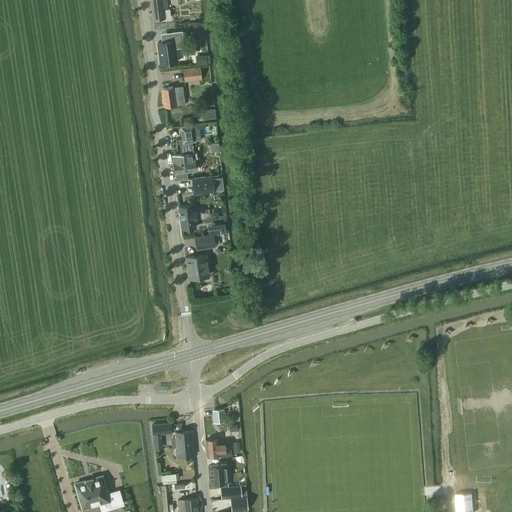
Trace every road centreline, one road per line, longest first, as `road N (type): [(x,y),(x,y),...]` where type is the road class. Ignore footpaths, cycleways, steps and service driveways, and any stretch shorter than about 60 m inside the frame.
road 1 (residential): [(190,355),(142,0)]
road 2 (unclassified): [(195,398),(283,348),(511,284)]
road 3 (secondary): [(511,267),(190,355)]
road 4 (unclassified): [(0,430),(113,401),(195,398)]
road 5 (secondary): [(190,355),(0,411)]
